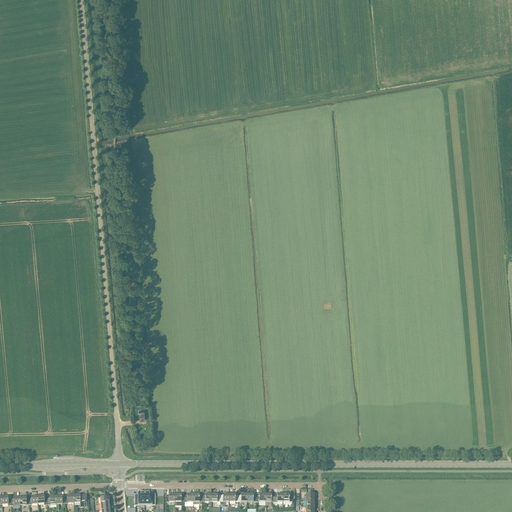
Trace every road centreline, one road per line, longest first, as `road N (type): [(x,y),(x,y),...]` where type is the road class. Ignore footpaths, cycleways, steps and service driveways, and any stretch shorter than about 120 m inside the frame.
road 1 (unclassified): [(81,0),(118,464)]
road 2 (secondary): [(118,464),(511,464)]
road 3 (residential): [(119,485),(319,485)]
